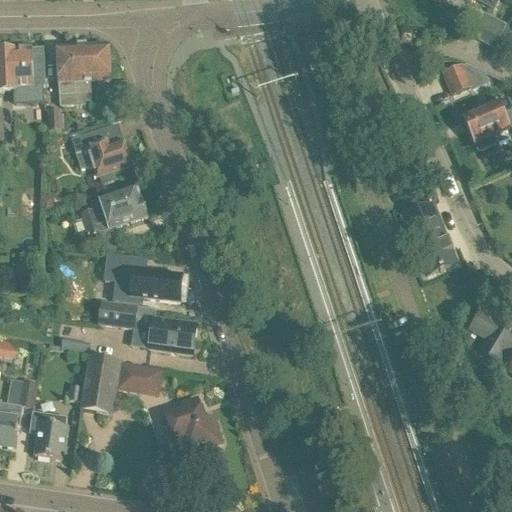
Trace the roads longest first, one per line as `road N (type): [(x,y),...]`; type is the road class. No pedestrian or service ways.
road 1 (unclassified): [(282,511),(161,128),(151,82),(167,42)]
road 2 (residential): [(511,279),(468,251),(399,62)]
road 3 (residential): [(167,42),(142,19),(0,28)]
road 4 (residential): [(0,493),(126,511)]
road 5 (residential): [(511,75),(457,46),(399,62)]
